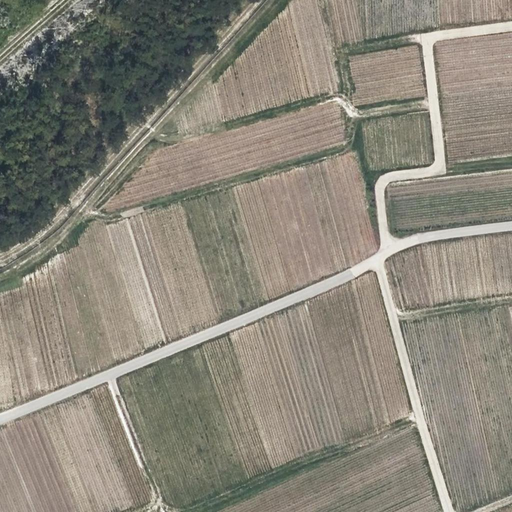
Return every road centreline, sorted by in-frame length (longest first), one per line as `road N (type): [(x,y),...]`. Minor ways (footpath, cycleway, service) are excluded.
road 1 (unclassified): [(0,416),(359,272),(388,252)]
road 2 (unclassified): [(511,23),(427,35),(439,167),(386,175),(378,185),(388,252)]
road 3 (track): [(0,272),(53,241),(85,210),(230,43)]
road 4 (track): [(447,511),(378,259)]
road 5 (track): [(162,511),(108,372)]
road 6 (unclassified): [(388,252),(411,237),(511,224)]
